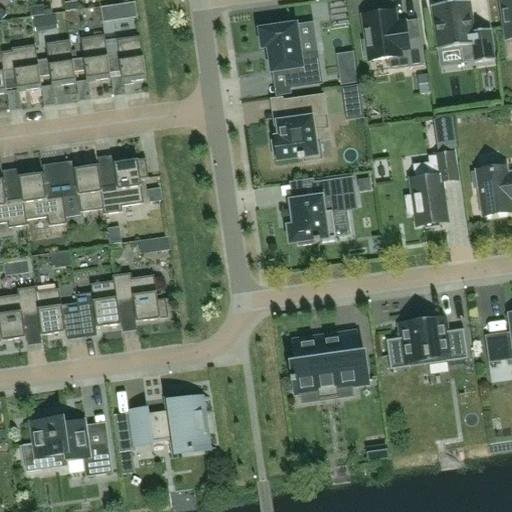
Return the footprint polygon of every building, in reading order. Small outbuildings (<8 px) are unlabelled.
[(511,0),(500,0),(506,41),(511,39),(511,0)] [(469,1),(432,7),(438,51),(441,67),(464,64),(475,62),(475,64),(494,61),(490,30),(474,32),(469,1)] [(394,12),(363,16),(367,42),(363,42),(365,58),(369,57),(370,62),(401,58),(400,52),(407,51),(410,69),(424,67),(420,38),(408,40),(405,22),(404,23),(404,24),(396,25),(394,12)] [(296,26),(260,31),(263,49),(269,48),(272,72),(286,70),(289,90),(323,85),(318,53),(300,55),(296,26)] [(84,60),(73,61),(75,73),(86,71),(87,83),(111,80),(110,74),(106,47),(105,37),(81,40),(84,60)] [(121,73),(123,84),(147,81),(140,38),(117,41),(117,45),(106,47),(110,74),(121,73)] [(76,84),(75,73),(73,61),(70,42),(46,45),(49,61),(38,63),(40,78),(51,77),(53,88),(76,85),(76,84)] [(12,53),(1,54),(5,83),(16,81),(18,93),(19,93),(42,90),(40,78),(38,63),(36,47),(12,50),(12,53)] [(342,51),(345,79),(358,77),(354,49),(342,51)] [(278,159),(279,162),(298,159),(299,161),(304,160),(305,162),(322,160),(319,141),(315,142),(314,131),(328,129),(324,97),(283,102),(285,122),(278,123),(280,138),(276,139),(276,142),(272,143),(274,159),(278,159)] [(454,154),(429,158),(431,173),(426,174),(427,179),(411,181),(413,198),(407,199),(410,216),(415,215),(417,227),(425,226),(426,230),(440,228),(440,224),(447,223),(443,191),(445,191),(444,182),(458,181),(454,154)] [(116,177),(108,178),(100,179),(98,167),(105,216),(123,213),(122,208),(144,205),(141,180),(149,179),(146,160),(114,165),(116,177)] [(76,182),(61,184),(67,225),(63,199),(78,197),(81,214),(103,211),(104,216),(105,216),(98,167),(75,171),(76,182)] [(506,168),(477,172),(477,174),(473,175),(475,189),(479,189),(483,217),(511,213),(511,207),(511,201),(511,175),(508,176),(506,168)] [(49,228),(67,225),(61,184),(45,187),(43,175),(20,178),(27,227),(28,227),(27,221),(48,218),(49,228)] [(21,190),(13,191),(5,192),(3,181),(0,181),(0,225),(8,224),(9,229),(27,227),(20,178),(19,178),(21,190)] [(288,228),(290,245),(296,244),(297,248),(318,245),(317,244),(320,243),(320,241),(336,238),(333,213),(338,212),(336,197),(354,195),(352,179),(312,185),(314,199),(291,202),(294,227),(288,228)] [(10,268),(13,278),(33,272),(31,262),(10,268)] [(131,275),(114,277),(120,326),(121,326),(119,314),(127,313),(135,312),(137,324),(169,319),(166,300),(158,302),(155,277),(132,280),(131,275)] [(92,294),(77,296),(80,320),(96,317),(97,329),(120,326),(114,277),(113,277),(114,283),(91,286),(92,294)] [(0,342),(26,339),(24,328),(32,326),(40,325),(42,337),(43,337),(36,288),(18,291),(18,296),(0,298),(0,342)] [(64,322),(80,320),(77,296),(76,296),(77,304),(62,306),(60,291),(37,294),(36,288),(43,337),(66,334),(64,322)] [(511,313),(507,314),(510,333),(485,337),(489,364),(511,361),(511,313)] [(444,321),(401,327),(403,339),(387,341),(389,357),(405,355),(406,363),(422,360),(422,361),(426,360),(427,366),(468,360),(464,330),(446,333),(444,321)] [(293,378),(291,379),(291,383),(294,383),(295,393),(301,392),(318,390),(320,401),(338,399),(337,387),(353,385),(368,383),(364,353),(361,354),(359,354),(356,337),(339,340),(323,342),(323,344),(319,345),(319,344),(318,345),(314,346),(313,339),(294,342),(297,363),(293,364),(293,363),(291,363),(293,378)] [(493,365),(494,377),(511,375),(511,367),(511,362),(493,365)] [(178,455),(217,450),(217,448),(209,449),(202,400),(210,399),(210,398),(171,403),(172,412),(148,415),(147,411),(130,413),(135,447),(152,445),(152,443),(176,440),(178,455)] [(109,445),(89,448),(85,421),(54,426),(53,420),(31,423),(34,445),(23,446),(23,448),(34,446),(36,460),(65,456),(66,463),(83,460),(86,478),(113,475),(113,474),(110,474),(106,446),(109,446),(109,445)] [(505,454),(511,452),(511,437),(502,440),(505,454)]
